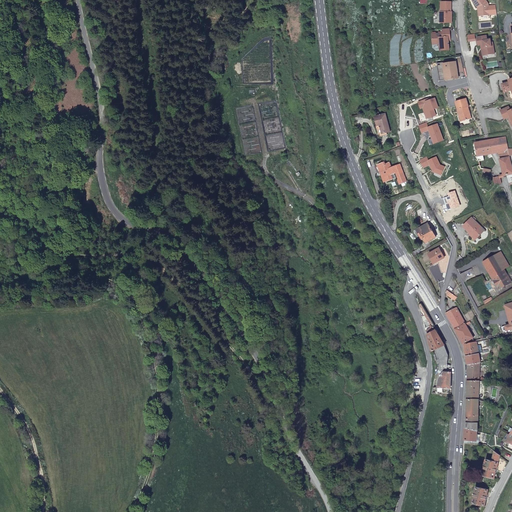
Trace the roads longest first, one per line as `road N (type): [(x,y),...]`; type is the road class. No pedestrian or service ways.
road 1 (unclassified): [(84,0),(106,110),(103,194),(127,221),(191,250),(222,295),(329,511)]
road 2 (track): [(277,406),(198,299),(139,255),(58,255),(128,293),(147,326),(158,406),(153,463),(132,511)]
road 3 (primary): [(319,0),(347,150),(416,281)]
road 4 (primary): [(416,281),(460,366),(452,511)]
road 5 (unclassified): [(397,511),(430,371),(408,295),(416,281)]
road 6 (track): [(0,391),(25,421),(44,511)]
